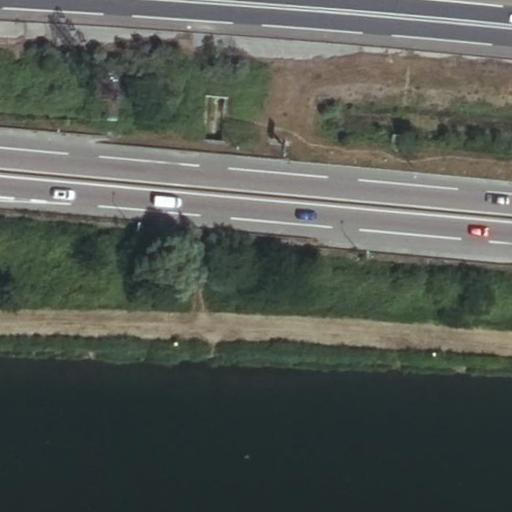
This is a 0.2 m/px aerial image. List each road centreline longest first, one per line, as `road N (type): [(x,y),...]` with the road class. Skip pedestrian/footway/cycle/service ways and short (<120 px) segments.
road 1 (motorway): [(0,185),(511,231)]
road 2 (trunk): [(511,204),(0,158)]
road 3 (primary): [(511,32),(17,0)]
